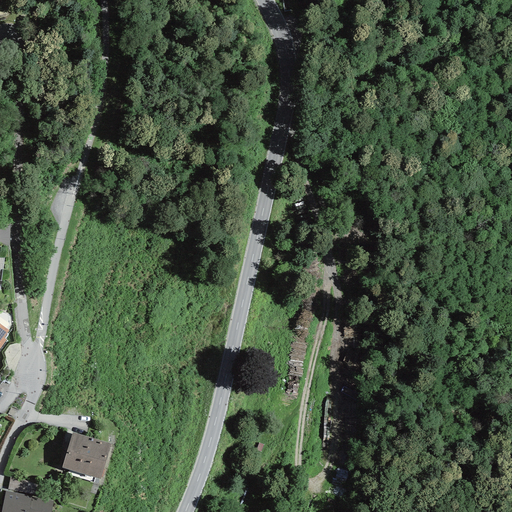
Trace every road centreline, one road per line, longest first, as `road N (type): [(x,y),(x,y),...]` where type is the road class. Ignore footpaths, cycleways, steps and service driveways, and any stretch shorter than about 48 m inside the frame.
road 1 (secondary): [(183,511),(219,405),(287,95),(284,45),(264,0)]
road 2 (residential): [(0,33),(14,33),(21,48),(18,244),(31,386),(0,472)]
road 3 (track): [(284,113),(328,265),(298,424),(295,511)]
road 4 (track): [(328,265),(337,335),(329,448),(320,480),(295,497)]
